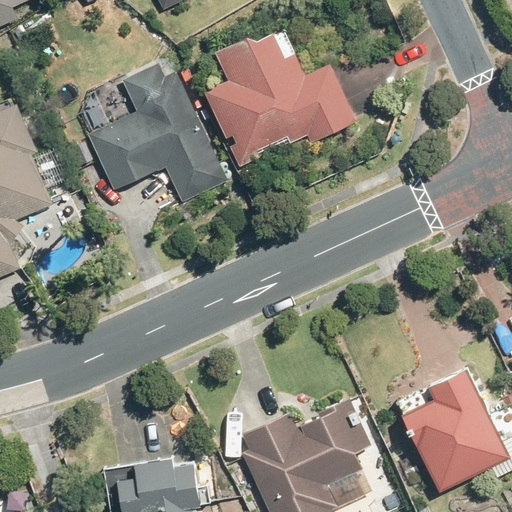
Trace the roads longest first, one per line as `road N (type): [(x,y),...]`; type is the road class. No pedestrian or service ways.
road 1 (residential): [(0,389),(155,330),(511,166)]
road 2 (residential): [(440,0),(511,159)]
